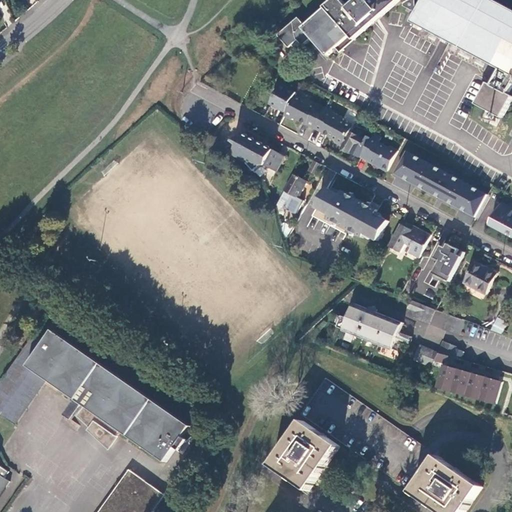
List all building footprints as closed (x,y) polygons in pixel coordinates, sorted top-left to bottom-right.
[(328,57),(340,47),(351,37),(354,39),(381,15),(383,17),(396,6),(403,0),(360,0),(350,9),(342,0),(336,0),(307,26),(300,18),(280,35),(291,48),(289,49),(295,56),(306,47),(305,45),(312,39),(328,57)] [(478,105),(504,120),(511,105),(511,96),(511,93),(511,9),(495,0),(429,0),(424,9),(423,9),(422,0),(417,0),(410,5),(410,8),(421,14),(416,23),(504,72),(496,87),(490,84),(478,105)] [(351,37),(340,47),(344,52),(383,17),(381,15),(354,39),(351,37)] [(237,75),(251,83),(261,65),(247,58),(237,75)] [(270,105),(286,114),(295,97),(296,94),(280,85),(270,105)] [(314,130),(325,109),(317,105),(316,106),(306,100),(304,101),(295,97),(286,114),(284,116),(292,120),(295,120),(314,130)] [(349,133),(352,127),(343,122),(342,119),(332,114),(333,113),(325,109),(314,130),(333,140),(334,143),(341,147),(349,133)] [(231,153),(231,154),(243,161),(253,171),(258,166),(263,166),(278,172),(286,157),(262,144),(241,133),(229,141),(232,144),(233,145),(231,153)] [(365,141),(349,133),(341,147),(341,149),(349,153),(350,151),(353,152),(357,146),(361,148),(365,141)] [(382,139),(374,134),(361,158),(376,167),(378,165),(380,166),(382,170),(388,173),(399,152),(391,148),(386,148),(378,144),(382,139)] [(411,153),(398,177),(442,200),(478,220),(491,196),(411,153)] [(321,164),(313,159),(307,170),(315,174),(321,164)] [(307,183),(294,175),(278,205),(283,208),(287,202),(290,204),(287,209),(297,215),(304,202),(299,199),(307,183)] [(370,207),(370,206),(369,206),(366,204),(343,192),(341,195),(329,189),(318,208),(331,216),(329,220),(346,229),(364,238),(366,234),(379,241),(390,221),(377,214),(368,210),(370,207)] [(511,237),(511,217),(511,216),(511,208),(503,203),(492,223),(493,227),(511,237)] [(278,205),(277,207),(280,220),(286,219),(283,208),(278,205)] [(379,211),(370,206),(370,207),(368,210),(377,214),(379,211)] [(420,258),(433,235),(405,220),(402,226),(404,227),(392,248),(402,253),(408,244),(414,247),(411,253),(420,258)] [(294,230),(294,229),(287,226),(283,233),(288,241),(294,230)] [(452,284),(465,259),(461,257),(459,255),(461,251),(450,246),(448,249),(443,247),(436,260),(441,262),(435,275),(452,284)] [(466,283),(488,295),(499,274),(477,262),(466,283)] [(472,317),(488,325),(500,303),(493,299),(486,311),(478,306),(472,317)] [(434,309),(411,301),(408,308),(418,312),(415,318),(429,323),(434,309)] [(393,348),(401,351),(406,341),(397,338),(404,323),(377,312),(378,309),(370,306),(369,309),(356,303),(350,319),(342,316),(338,327),(393,350),(393,348)] [(441,325),(448,318),(441,311),(434,317),(441,325)] [(465,321),(450,315),(445,329),(459,334),(465,321)] [(501,334),(507,323),(496,317),(490,329),(501,334)] [(31,369),(50,382),(87,408),(81,418),(93,430),(93,431),(112,447),(118,438),(119,439),(123,433),(168,464),(191,432),(194,428),(120,377),(56,332),(46,347),(31,369)] [(35,340),(20,361),(31,369),(46,347),(35,340)] [(440,353),(462,359),(464,351),(458,349),(457,347),(443,343),(440,353)] [(434,368),(440,355),(420,348),(415,361),(434,368)] [(20,361),(0,389),(0,413),(19,427),(50,382),(31,369),(20,361)] [(449,367),(442,365),(435,388),(494,405),(501,382),(492,379),(478,375),(463,371),(449,367)] [(274,468),(311,494),(342,449),(306,423),(274,468)] [(415,496),(437,511),(470,511),(485,490),(441,459),(415,496)] [(0,499),(11,484),(5,480),(9,474),(0,467),(0,499)] [(157,511),(168,497),(162,493),(152,486),(133,472),(104,511),(157,511)]
